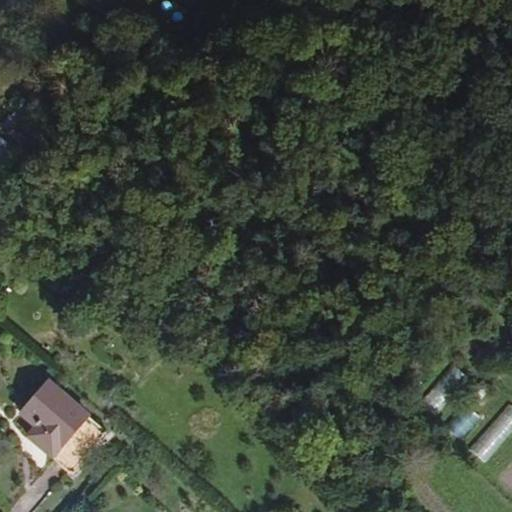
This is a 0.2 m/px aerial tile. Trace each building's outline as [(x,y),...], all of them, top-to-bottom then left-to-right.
[(469,379),(451,365),(419,403),(437,417),(469,379)] [(490,384),(480,376),(470,389),(480,397),(490,384)] [(29,397),(88,449),(102,432),(42,382),(29,397)] [(68,473),(88,449),(29,397),(17,412),(32,426),(39,432),(32,441),(68,473)] [(489,461),(511,427),(511,405),(507,403),(473,450),(489,461)] [(480,419),(466,408),(447,432),(461,443),(480,419)] [(118,426),(107,417),(101,424),(111,433),(118,426)] [(39,432),(32,426),(25,435),(32,441),(39,432)]
